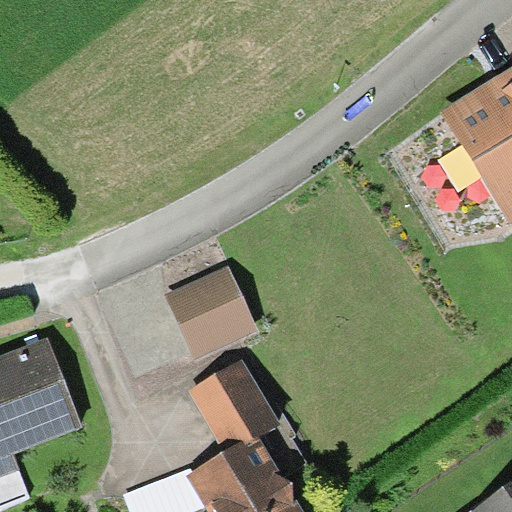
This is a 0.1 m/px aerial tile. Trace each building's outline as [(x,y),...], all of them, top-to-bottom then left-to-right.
[(511,73),(443,117),(511,224),(511,73)] [(251,328),(227,273),(172,297),(196,352),(251,328)] [(40,349),(0,365),(0,475),(10,472),(5,458),(73,430),(40,349)] [(239,368),(186,393),(221,452),(254,438),(277,428),(239,368)] [(190,469),(213,511),(294,511),(254,438),(190,469)] [(511,511),(511,494),(482,511),(511,511)]
